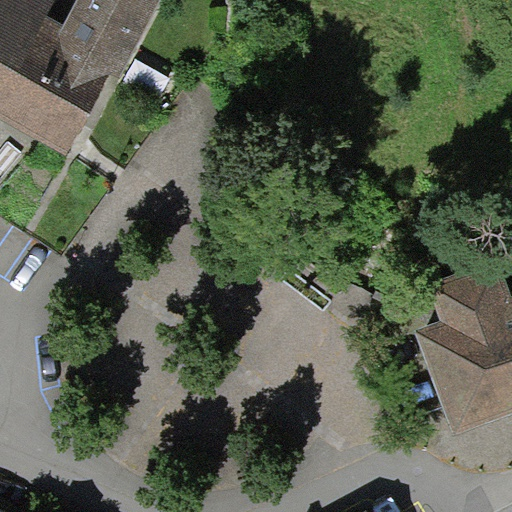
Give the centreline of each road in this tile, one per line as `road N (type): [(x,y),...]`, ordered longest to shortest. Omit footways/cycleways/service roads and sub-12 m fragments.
road 1 (residential): [(480,511),(390,463),(282,511)]
road 2 (residential): [(148,511),(0,456)]
